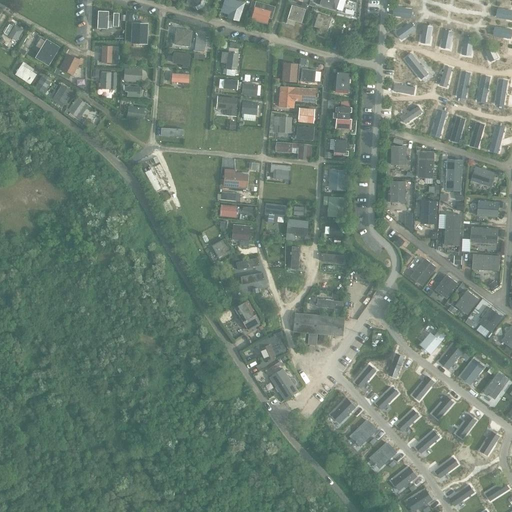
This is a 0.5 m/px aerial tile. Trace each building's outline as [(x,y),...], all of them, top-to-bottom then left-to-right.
[(223,0),(222,5),(221,11),(229,13),(228,16),(239,19),(243,5),(235,3),(235,1),(232,0),(223,0)] [(316,0),(316,1),(315,3),(342,11),(345,0),(316,0)] [(255,8),(252,19),(266,23),(268,17),(272,18),(275,6),(266,3),(264,11),(255,8)] [(291,6),(287,19),(301,23),(305,10),(291,6)] [(394,7),(393,16),(400,17),(400,15),(407,16),(408,10),(400,9),(400,8),(394,7)] [(109,28),(109,10),(98,9),(98,27),(109,28)] [(502,11),(501,17),(508,18),(508,19),(511,20),(511,11),(509,11),(509,12),(502,11)] [(318,14),(314,27),(327,31),(332,18),(318,14)] [(9,24),(4,33),(7,36),(16,41),(23,30),(14,24),(13,26),(9,24)] [(133,26),(132,42),(144,42),(144,26),(133,26)] [(402,30),(396,33),(401,40),(407,36),(406,35),(412,31),(409,26),(402,30)] [(499,29),(498,35),(505,37),(505,38),(511,39),(511,34),(511,30),(506,29),(506,30),(499,29)] [(422,37),(421,43),(430,45),(431,38),(429,38),(431,31),(425,30),(423,37),(422,37)] [(177,32),(175,45),(190,48),(192,35),(177,32)] [(443,42),(441,48),(450,50),(451,43),(450,43),(451,36),(445,34),(444,42),(443,42)] [(196,36),(194,51),(203,52),(205,38),(196,36)] [(47,40),(36,58),(49,66),(60,48),(47,40)] [(463,49),(462,55),(471,56),(472,50),(471,50),(472,42),(466,41),(464,49),(463,49)] [(102,46),(101,63),(112,63),(118,63),(119,47),(112,47),(102,46)] [(491,46),(485,49),(489,56),(488,57),(491,62),(498,58),(495,52),(494,53),(491,46)] [(246,47),(245,58),(259,60),(261,49),(246,47)] [(222,52),(221,62),(226,63),(237,64),(238,55),(227,53),(222,52)] [(173,53),(172,64),(182,65),(182,68),(188,68),(189,54),(173,53)] [(68,54),(61,69),(72,75),(77,63),(81,65),(83,60),(78,58),(77,59),(68,54)] [(408,57),(405,60),(421,79),(428,74),(412,54),(411,55),(410,55),(408,56),(408,57)] [(23,62),(14,75),(29,85),(36,75),(32,72),(34,69),(23,62)] [(283,63),(282,81),(295,82),(296,65),(283,63)] [(445,66),(440,85),(447,87),(453,68),(445,66)] [(126,70),(125,80),(141,81),(142,68),(133,68),(133,70),(126,70)] [(301,75),(301,82),(314,83),(314,77),(307,76),(307,71),(302,70),(301,75)] [(336,72),(334,93),(347,94),(349,73),(336,72)] [(462,72),(457,97),(466,99),(471,74),(469,73),(468,73),(466,72),(465,73),(462,72)] [(101,73),(100,89),(115,90),(116,73),(101,73)] [(172,74),(171,82),(188,83),(189,75),(172,74)] [(42,76),(34,89),(43,94),(51,82),(42,76)] [(482,76),(477,101),(486,102),(491,78),(489,78),(488,77),(486,76),(485,77),(482,76)] [(224,80),(223,89),(237,90),(238,81),(224,80)] [(499,80),(495,104),(504,106),(508,81),(506,81),(505,80),(503,80),(503,81),(499,80)] [(244,84),(243,95),(256,96),(257,85),(244,84)] [(396,84),(394,91),(414,95),(415,88),(396,84)] [(53,97),(51,101),(61,108),(64,104),(72,91),(61,85),(53,97)] [(125,87),(125,92),(127,92),(127,97),(140,98),(140,88),(125,87)] [(280,87),(279,107),(293,108),(293,101),(294,88),(280,87)] [(294,88),(293,101),(314,103),(315,90),(294,88)] [(76,97),(67,110),(79,119),(88,106),(76,97)] [(217,97),(216,109),(226,110),(225,115),(234,116),(236,99),(217,97)] [(242,102),(241,114),(244,114),(243,120),(255,121),(256,115),(257,115),(258,104),(242,102)] [(128,106),(126,119),(143,120),(144,108),(128,106)] [(172,119),(187,119),(187,108),(172,107),(172,119)] [(334,112),(334,118),(336,119),(336,128),(350,129),(351,119),(349,119),(349,107),(337,107),(337,113),(334,112)] [(418,107),(402,118),(406,124),(422,113),(418,107)] [(299,109),(298,121),(312,123),(313,110),(299,109)] [(438,112),(432,135),(433,136),(434,137),(436,137),(437,137),(440,138),(447,114),(438,112)] [(274,117),(273,125),(278,125),(278,132),(290,133),(291,118),(274,117)] [(457,117),(451,141),(459,143),(465,120),(457,117)] [(86,118),(82,123),(89,129),(92,131),(96,126),(86,118)] [(477,123),(470,146),(478,148),(485,125),(477,123)] [(297,127),(296,140),(312,141),(313,128),(297,127)] [(496,127),(490,151),(492,151),(492,152),(494,153),(495,152),(498,153),(505,129),(496,127)] [(160,129),(160,136),(182,138),(182,130),(160,129)] [(226,131),(226,138),(220,137),(219,148),(235,149),(236,132),(226,131)] [(330,140),(329,150),(333,150),(333,152),(345,153),(346,140),(330,140)] [(276,143),(275,152),(291,153),(291,148),(292,144),(276,143)] [(294,146),(294,156),(308,157),(309,147),(294,146)] [(406,146),(391,146),(391,165),(406,166),(406,146)] [(420,151),(418,178),(433,179),(435,151),(420,151)] [(448,159),(446,191),(461,192),(463,160),(448,159)] [(215,164),(194,165),(194,179),(215,179),(215,164)] [(271,164),(271,172),(274,172),(273,179),(288,180),(289,180),(291,166),(271,164)] [(476,166),(471,181),(492,187),(497,173),(476,166)] [(156,191),(162,188),(152,168),(146,171),(156,191)] [(310,179),(310,169),(295,169),(294,178),(310,179)] [(224,170),(222,187),(245,189),(246,175),(233,175),(234,171),(224,170)] [(329,170),(328,190),(346,191),(347,171),(329,170)] [(391,181),(391,203),(406,203),(406,182),(391,181)] [(288,195),(288,185),(272,185),(272,194),(288,195)] [(433,185),(433,194),(440,194),(441,186),(433,185)] [(291,188),(290,197),(305,198),(305,189),(291,188)] [(221,195),(221,200),(239,202),(240,194),(222,192),(221,195)] [(323,198),(323,205),(328,205),(327,217),(341,218),(343,198),(323,198)] [(421,201),(421,224),(437,224),(437,201),(421,201)] [(478,201),(477,216),(498,217),(499,202),(478,201)] [(272,204),(270,215),(283,217),(284,205),(272,204)] [(220,210),(219,216),(236,218),(237,206),(221,205),(220,210)] [(293,207),(293,215),(303,216),(304,208),(293,207)] [(446,214),(445,245),(460,246),(461,215),(446,214)] [(287,220),(285,241),(294,242),(294,236),(304,237),(306,233),(307,222),(287,220)] [(234,222),(233,231),(245,233),(246,224),(234,222)] [(329,224),(328,237),(334,237),(333,243),(340,243),(341,225),(329,224)] [(472,226),(471,242),(497,244),(499,229),(472,226)] [(395,241),(394,243),(400,248),(401,246),(402,246),(404,244),(404,240),(399,236),(395,241)] [(224,239),(211,246),(218,259),(230,253),(228,249),(229,248),(224,239)] [(291,268),(299,268),(301,245),(292,245),(291,268)] [(321,261),(344,262),(345,253),(321,252),(321,261)] [(473,255),(472,270),(500,271),(501,256),(473,255)] [(426,258),(410,277),(422,286),(438,267),(426,258)] [(242,284),(265,279),(263,271),(240,276),(242,284)] [(447,275),(435,290),(447,299),(459,284),(447,275)] [(496,281),(490,285),(493,290),(499,286),(496,281)] [(431,290),(428,294),(434,299),(437,295),(431,290)] [(467,291),(456,306),(469,315),(480,299),(467,291)] [(265,299),(259,302),(266,316),(271,314),(265,299)] [(318,299),(317,307),(319,307),(320,307),(341,309),(342,310),(343,302),(318,299)] [(242,304),(234,308),(240,317),(246,329),(259,322),(252,310),(251,309),(247,301),(242,304)] [(452,306),(449,310),(455,314),(458,310),(452,306)] [(491,308),(479,323),(491,332),(502,317),(491,308)] [(295,314),(293,332),(342,336),(343,318),(295,314)] [(469,318),(466,323),(471,327),(474,322),(469,318)] [(511,327),(502,340),(511,347),(511,327)] [(384,343),(385,331),(374,330),(373,343),(384,343)] [(430,333),(421,345),(425,348),(424,349),(427,352),(428,351),(432,354),(441,342),(446,336),(439,331),(435,336),(430,333)] [(281,332),(273,335),(273,336),(276,342),(277,341),(283,339),(281,332)] [(309,334),(308,345),(317,345),(317,334),(309,334)] [(273,336),(255,344),(257,350),(259,349),(265,361),(274,356),(273,355),(279,352),(280,349),(277,341),(276,342),(273,336)] [(454,344),(439,362),(444,366),(445,365),(450,369),(463,352),(454,344)] [(397,354),(389,375),(397,378),(405,357),(397,354)] [(276,360),(270,364),(273,369),(280,365),(276,360)] [(474,360),(461,377),(465,380),(464,381),(466,382),(467,382),(471,385),(484,367),(474,360)] [(370,365),(355,383),(362,388),(377,371),(370,365)] [(282,369),(269,378),(284,400),(297,391),(282,369)] [(381,380),(385,375),(381,371),(376,376),(381,380)] [(414,393),(419,386),(415,383),(419,377),(414,372),(404,385),(414,393)] [(499,373),(485,391),(496,398),(509,380),(499,373)] [(428,377),(413,395),(419,401),(435,382),(428,377)] [(440,387),(430,401),(435,405),(446,391),(440,387)] [(392,388),(376,404),(382,410),(399,394),(392,388)] [(448,397),(433,414),(439,420),(454,403),(448,397)] [(347,399),(331,414),(340,423),(356,407),(347,399)] [(457,427),(471,409),(464,404),(450,422),(457,427)] [(414,410),(397,426),(403,432),(420,416),(414,410)] [(470,415),(456,434),(463,439),(477,421),(470,415)] [(369,421),(352,436),(361,445),(377,430),(369,421)] [(412,436),(420,430),(415,424),(407,431),(412,436)] [(434,431),(416,447),(422,453),(440,438),(434,431)] [(493,432),(480,451),(488,456),(500,436),(493,432)] [(388,443),(371,460),(377,465),(380,468),(397,453),(388,443)] [(453,458),(435,472),(440,479),(459,465),(453,458)] [(410,467),(392,481),(396,486),(397,485),(400,490),(417,477),(410,467)] [(505,482),(486,494),(490,501),(510,489),(505,482)] [(470,485),(450,499),(455,506),(475,492),(470,485)] [(426,489),(407,502),(414,511),(433,500),(426,489)] [(469,503),(462,506),(465,511),(468,511),(473,510),(469,503)]
